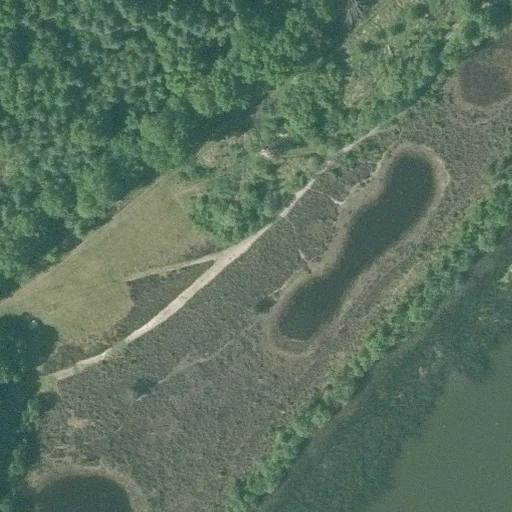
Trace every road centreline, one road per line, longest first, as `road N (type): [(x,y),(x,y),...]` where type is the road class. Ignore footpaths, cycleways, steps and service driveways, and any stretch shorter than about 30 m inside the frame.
road 1 (track): [(0,453),(4,419),(21,393),(169,310),(334,155),(408,100),(440,56)]
road 2 (track): [(0,304),(379,0)]
road 3 (track): [(0,311),(231,252)]
